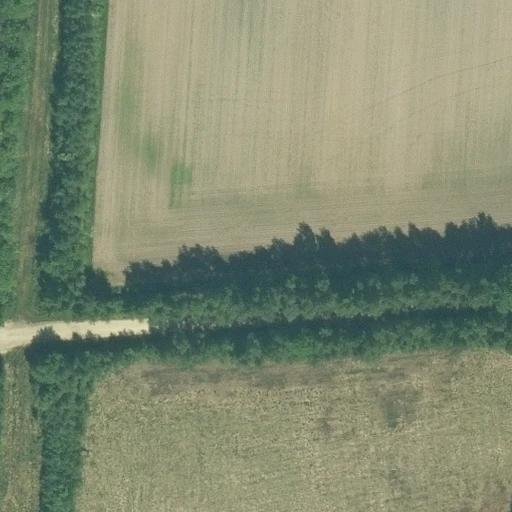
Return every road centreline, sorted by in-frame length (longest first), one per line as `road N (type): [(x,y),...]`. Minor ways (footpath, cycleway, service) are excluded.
road 1 (track): [(15,334),(511,300)]
road 2 (track): [(50,0),(15,334)]
road 3 (track): [(15,334),(20,511)]
